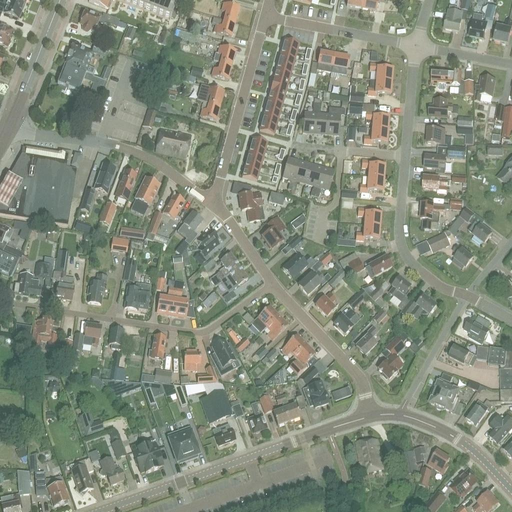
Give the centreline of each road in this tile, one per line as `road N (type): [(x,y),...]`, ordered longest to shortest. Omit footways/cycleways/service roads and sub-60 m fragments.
road 1 (residential): [(0,301),(203,332),(272,283)]
road 2 (tertiary): [(98,511),(368,417)]
road 3 (residential): [(212,204),(129,150),(7,130)]
road 4 (residential): [(212,204),(265,17)]
road 5 (residential): [(468,296),(439,288),(408,263),(396,239),(403,155)]
road 6 (residential): [(368,417),(358,375),(272,283)]
road 7 (residential): [(416,45),(265,17)]
road 8 (tertiary): [(7,130),(59,0)]
road 9 (tertiary): [(511,490),(462,442),(398,414)]
road 10 (residential): [(398,414),(468,296)]
